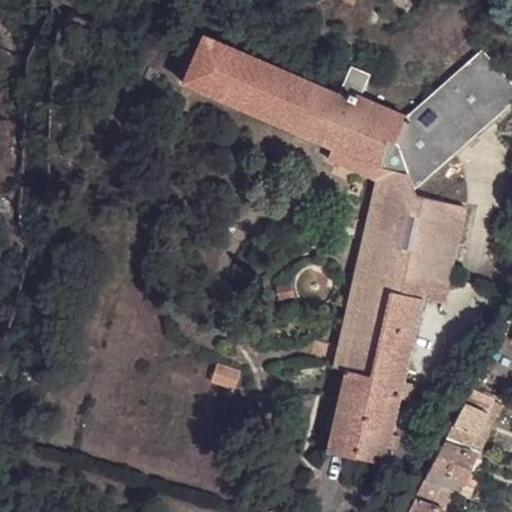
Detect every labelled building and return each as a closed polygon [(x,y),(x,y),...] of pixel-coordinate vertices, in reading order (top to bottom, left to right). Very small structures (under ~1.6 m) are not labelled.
[(429,276),(449,281),(466,208),(415,197),(414,189),(511,103),(511,84),(481,51),(406,115),(359,97),(356,94),(354,100),(339,94),(202,33),(180,84),(329,151),(325,161),(374,182),(332,367),(343,370),(325,451),(386,464),(390,447),(393,433),(400,400),(404,384),(424,299),(429,276)] [(350,67),(339,94),(354,100),(356,94),(359,97),(370,75),(350,67)] [(444,304),(449,281),(429,276),(424,299),(444,304)] [(292,295),(290,282),(277,285),(279,298),(292,295)] [(234,387),(240,371),(216,363),(211,380),(234,387)] [(416,386),(404,384),(400,400),(412,401),(416,386)] [(473,385),(465,400),(485,409),(493,393),(473,385)] [(465,400),(454,423),(474,432),(485,409),(465,400)] [(454,423),(447,435),(469,443),(474,432),(454,423)] [(400,435),(393,433),(390,447),(397,449),(400,435)] [(445,441),(431,468),(462,480),(463,481),(474,452),(445,441)] [(431,468),(425,481),(434,484),(456,492),(462,480),(431,468)] [(425,481),(416,498),(425,502),(434,484),(425,481)] [(416,498),(408,511),(440,511),(442,509),(425,502),(416,498)]
